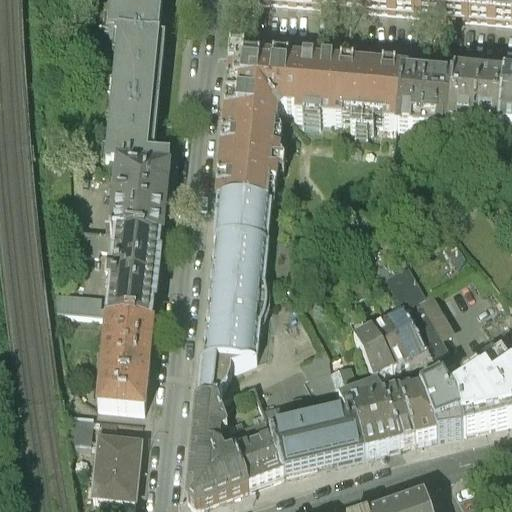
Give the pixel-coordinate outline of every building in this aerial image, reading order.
[(161,0),(113,0),(110,38),(120,39),(157,43),(161,7),(161,0)] [(310,11),(311,0),(239,0),(239,4),(310,11)] [(328,13),(344,15),(345,0),(311,0),(310,11),(328,13)] [(364,17),(404,21),(406,0),(345,0),(344,15),(364,17)] [(446,25),(461,27),(464,0),(406,0),(404,21),(446,25)] [(483,29),(504,31),(507,0),(464,0),(461,27),(483,29)] [(157,43),(120,39),(107,172),(118,173),(169,178),(170,163),(161,163),(153,162),(164,43),(157,43)] [(226,134),(281,140),(282,126),(249,66),(240,73),(231,79),(226,134)] [(333,130),(338,75),(312,72),(249,66),(282,126),(333,130)] [(338,75),(333,130),(397,136),(403,82),(371,79),(338,75)] [(420,83),(403,82),(397,136),(397,137),(437,141),(437,139),(448,140),(449,136),(455,87),(420,83)] [(449,136),(499,142),(505,92),(475,89),(455,87),(449,136)] [(511,92),(505,92),(499,142),(511,142),(511,92)] [(226,134),(218,209),(271,214),(274,214),(281,140),(226,134)] [(45,166),(51,234),(73,237),(68,168),(45,166)] [(166,206),(169,178),(118,173),(111,240),(116,241),(162,245),(166,206)] [(271,214),(218,209),(214,251),(216,251),(213,278),(209,315),(204,371),(202,371),(202,376),(232,379),(256,371),(260,336),(261,333),(263,330),(264,325),(266,319),(266,313),(266,308),(265,302),(264,296),(268,255),(267,255),(271,214)] [(362,232),(349,250),(355,259),(356,261),(372,241),(362,232)] [(114,255),(116,241),(111,240),(84,238),(82,258),(99,260),(100,253),(114,255)] [(162,245),(116,241),(114,255),(112,275),(109,275),(107,290),(111,290),(109,316),(108,325),(154,329),(157,291),(162,245)] [(349,250),(324,265),(329,274),(355,259),(349,250)] [(394,322),(418,307),(407,286),(383,301),(394,320),(393,321),(394,322)] [(56,300),(58,320),(108,325),(109,316),(101,315),(102,304),(56,300)] [(320,300),(313,305),(318,314),(326,309),(320,300)] [(363,303),(351,311),(354,318),(367,310),(363,303)] [(429,378),(430,379),(433,378),(441,390),(442,390),(444,393),(456,385),(419,322),(425,318),(418,307),(394,322),(400,332),(402,331),(425,370),(429,378)] [(383,334),(392,329),(387,321),(379,326),(383,334)] [(103,368),(149,373),(151,352),(154,329),(108,325),(103,368)] [(386,339),(408,379),(421,373),(425,370),(402,331),(400,332),(386,339)] [(371,348),(393,387),(397,385),(408,379),(386,339),(371,348)] [(371,348),(357,356),(376,396),(393,387),(371,348)] [(325,365),(304,376),(320,409),(337,405),(331,390),(328,371),(325,365)] [(457,415),(462,445),(508,434),(511,433),(511,382),(501,366),(461,394),(467,406),(456,414),(457,415)] [(149,373),(103,368),(99,414),(144,419),(147,394),(149,373)] [(425,381),(429,378),(425,370),(421,373),(425,381)] [(200,392),(198,413),(217,416),(227,396),(231,387),(232,379),(202,376),(200,392)] [(430,396),(420,403),(437,449),(452,446),(462,445),(457,415),(456,414),(446,396),(445,396),(444,393),(442,390),(441,390),(433,378),(430,379),(429,378),(425,381),(420,384),(430,396)] [(378,462),(401,457),(384,412),(378,401),(358,408),(352,387),(347,384),(331,390),(337,405),(347,431),(354,427),(366,465),(378,462)] [(397,385),(393,387),(398,399),(402,397),(397,385)] [(461,394),(456,385),(444,393),(445,396),(446,396),(456,414),(467,406),(461,394)] [(402,397),(398,399),(400,406),(401,408),(408,406),(407,401),(402,397)] [(266,433),(262,422),(255,400),(217,416),(230,446),(266,433)] [(427,451),(437,449),(420,403),(408,406),(401,408),(416,454),(427,451)] [(262,422),(266,433),(272,449),(271,449),(284,485),(310,479),(335,472),(366,465),(354,427),(347,431),(337,405),(320,409),(262,422)] [(400,406),(384,412),(401,457),(409,455),(416,454),(401,408),(400,406)] [(217,416),(198,413),(189,508),(193,511),(206,511),(233,503),(250,496),(230,446),(217,416)] [(65,422),(69,448),(75,449),(90,450),(92,425),(71,423),(65,422)] [(101,426),(99,446),(115,448),(117,427),(101,426)] [(266,433),(230,446),(250,496),(267,490),(284,485),(271,449),(272,449),(266,433)] [(11,441),(0,442),(0,455),(13,454),(11,441)] [(115,448),(99,446),(93,506),(113,508),(135,510),(141,451),(118,448),(115,448)]
